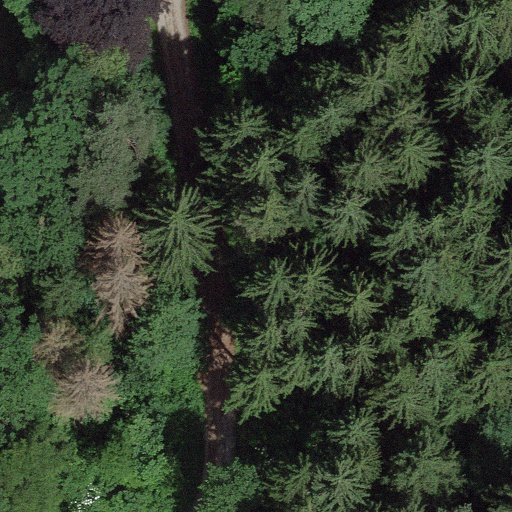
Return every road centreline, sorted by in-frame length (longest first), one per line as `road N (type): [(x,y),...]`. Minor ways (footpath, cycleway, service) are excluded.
road 1 (track): [(213,511),(189,157),(166,0)]
road 2 (track): [(0,489),(212,442)]
